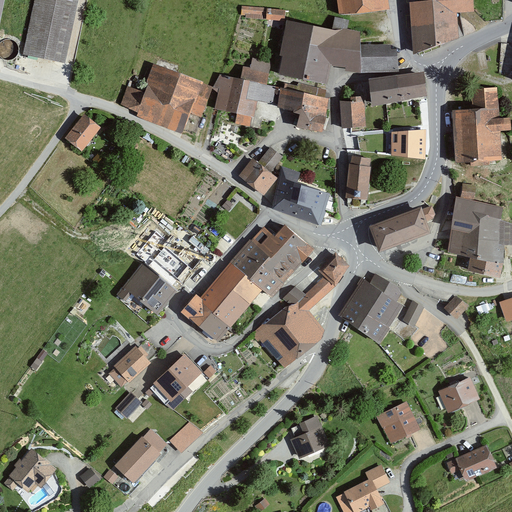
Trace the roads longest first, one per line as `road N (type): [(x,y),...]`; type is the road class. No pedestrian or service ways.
road 1 (residential): [(269,208),(172,311),(206,347),(231,344),(348,234)]
road 2 (residential): [(407,511),(406,469),(414,460),(507,417),(464,334),(401,275)]
road 3 (residential): [(348,234),(338,85),(437,69)]
road 4 (residential): [(324,350),(299,361),(140,500)]
road 5 (residential): [(269,208),(199,152),(84,98)]
road 6 (tertiary): [(184,511),(292,397),(324,350)]
road 7 (tertiary): [(348,234),(427,184),(438,141),(437,69)]
